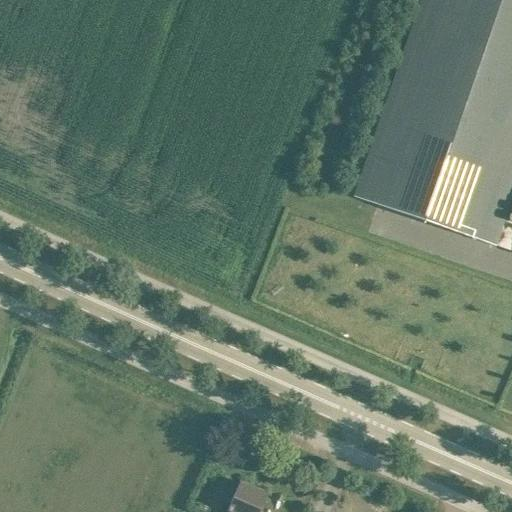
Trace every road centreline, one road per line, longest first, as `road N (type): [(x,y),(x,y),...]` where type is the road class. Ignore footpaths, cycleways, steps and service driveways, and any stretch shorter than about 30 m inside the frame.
road 1 (unclassified): [(511,441),(0,211)]
road 2 (primary): [(511,483),(0,257)]
road 3 (unclassified): [(0,302),(471,511)]
